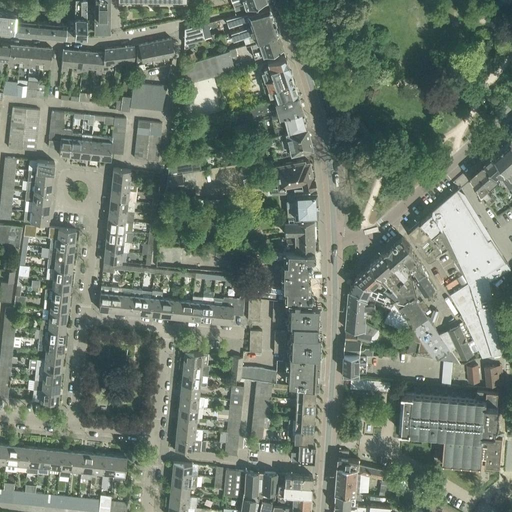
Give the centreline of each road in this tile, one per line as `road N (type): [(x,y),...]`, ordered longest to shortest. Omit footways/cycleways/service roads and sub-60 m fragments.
road 1 (unclassified): [(334,236),(326,145),(283,0)]
road 2 (unclassified): [(325,467),(334,236)]
road 3 (unclassified): [(334,236),(368,236),(511,111)]
road 4 (unclassified): [(0,34),(112,38),(176,25)]
